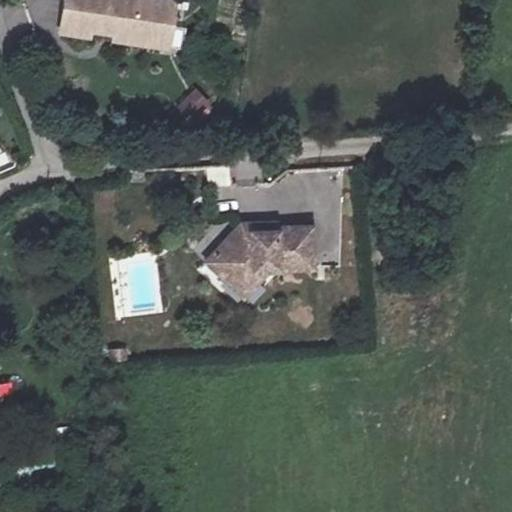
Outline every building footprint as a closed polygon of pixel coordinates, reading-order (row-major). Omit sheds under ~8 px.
[(179,30),(182,0),(72,0),(69,33),(99,36),(99,30),(122,33),(130,34),(129,40),(159,43),(161,28),(179,30)] [(177,45),(179,30),(161,28),(159,43),(177,45)] [(195,124),(213,107),(196,89),(177,106),(195,124)] [(206,168),(207,188),(232,186),(231,166),(206,168)] [(247,273),(264,270),(311,269),(308,229),(272,230),(271,224),(261,227),(263,233),(247,234),(239,226),(202,265),(220,283),(232,272),(241,280),(247,273)] [(239,302),(264,270),(247,273),(241,280),(232,272),(220,283),(239,302)] [(14,459),(14,486),(62,487),(62,460),(14,459)]
